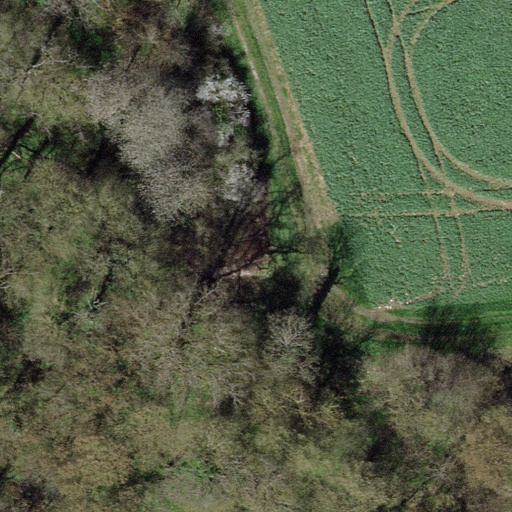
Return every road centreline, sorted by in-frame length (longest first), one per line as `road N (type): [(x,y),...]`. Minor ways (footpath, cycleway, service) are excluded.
road 1 (track): [(511,318),(392,327),(348,312),(309,275),(295,216)]
road 2 (track): [(217,0),(295,216)]
